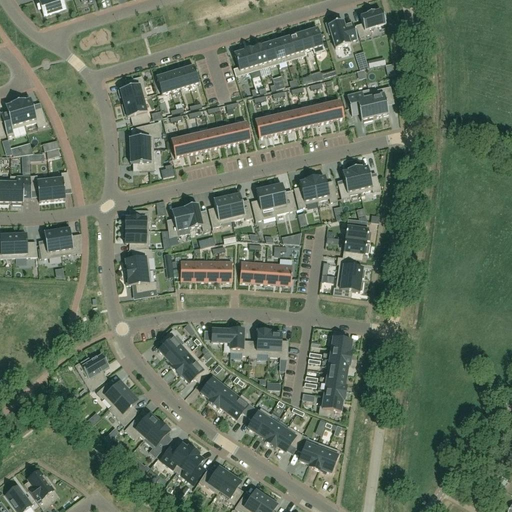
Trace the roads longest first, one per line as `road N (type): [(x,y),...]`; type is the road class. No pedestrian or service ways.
road 1 (residential): [(107,206),(413,135)]
road 2 (residential): [(331,511),(168,399),(131,358),(119,328)]
road 3 (residential): [(90,77),(346,0)]
road 4 (residential): [(393,332),(413,135)]
road 5 (residential): [(119,328),(206,313),(307,318)]
road 6 (residential): [(366,511),(393,332)]
road 7 (unclassified): [(426,511),(511,405)]
road 8 (residential): [(413,135),(405,0)]
road 9 (residential): [(42,39),(170,0)]
road 10 (residential): [(107,206),(109,144),(90,77)]
road 11 (residential): [(119,328),(109,297),(107,206)]
